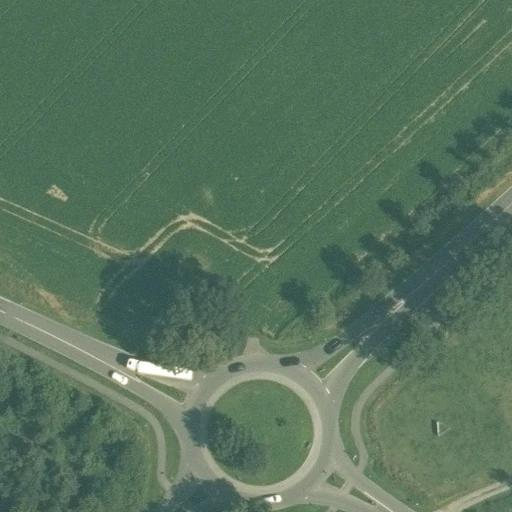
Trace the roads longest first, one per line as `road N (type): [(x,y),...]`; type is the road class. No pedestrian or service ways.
road 1 (secondary): [(311,386),(511,205)]
road 2 (tertiary): [(0,310),(201,404)]
road 3 (secondary): [(311,386),(259,367),(238,371),(201,404)]
road 4 (secondary): [(215,486),(257,505),(296,497),(320,474)]
